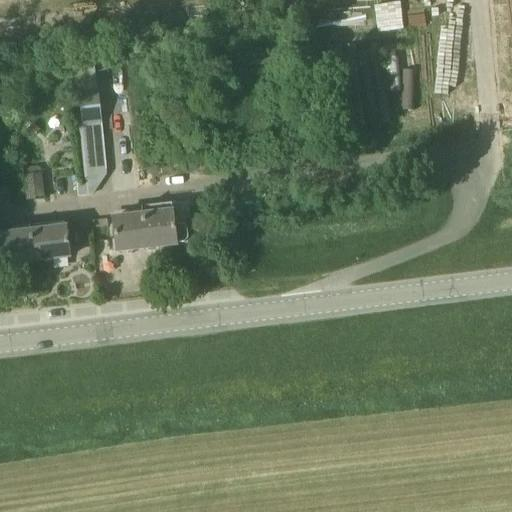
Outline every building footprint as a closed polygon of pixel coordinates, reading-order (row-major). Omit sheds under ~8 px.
[(273,0),(275,10),(300,7),(298,0),(273,0)] [(267,79),(286,71),(279,55),(260,63),(267,79)] [(82,127),(103,125),(95,61),(74,63),(82,127)] [(160,102),(172,101),(170,81),(158,82),(160,102)] [(27,201),(45,199),(42,175),(24,177),(27,201)] [(143,217),(146,249),(176,246),(172,207),(142,210),(143,217)] [(116,252),(146,249),(143,217),(113,220),(116,252)] [(31,233),(34,262),(69,258),(66,229),(31,233)] [(0,265),(34,262),(31,233),(0,236),(0,265)]
